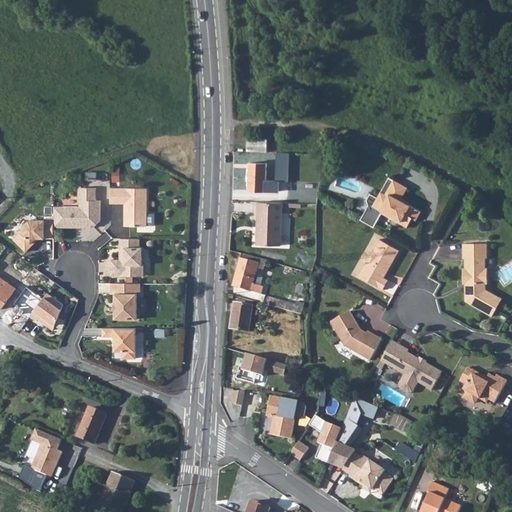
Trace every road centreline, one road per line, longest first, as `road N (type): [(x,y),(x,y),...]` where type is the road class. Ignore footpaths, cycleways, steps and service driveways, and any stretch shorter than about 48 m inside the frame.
road 1 (tertiary): [(204,0),(212,120),(206,355)]
road 2 (residential): [(511,354),(468,340),(415,307),(412,281),(433,243)]
road 3 (residential): [(207,422),(336,511)]
road 4 (residential): [(63,361),(193,413)]
